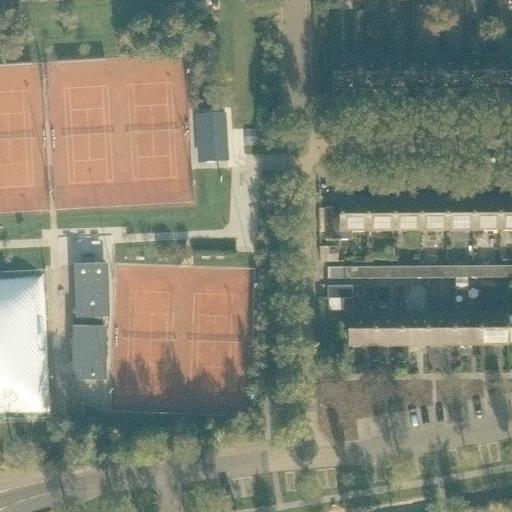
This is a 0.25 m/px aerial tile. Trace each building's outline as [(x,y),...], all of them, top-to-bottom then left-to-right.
[(213,11),(212,1),(163,4),(164,14),(213,11)] [(466,92),(493,91),(493,59),(466,60),(466,92)] [(493,91),(511,91),(511,59),(493,59),(493,91)] [(334,92),(360,92),(360,60),(334,60),(334,92)] [(360,92),(387,92),(387,60),(360,60),(360,92)] [(387,92),(413,92),(413,60),(387,60),(387,92)] [(413,92),(440,92),(440,60),(413,60),(413,92)] [(440,92),(466,92),(466,60),(440,60),(440,92)] [(200,116),(203,164),(228,163),(225,115),(200,116)] [(447,233),(473,232),(473,201),(447,202),(447,233)] [(473,232),(500,232),(500,201),(473,201),(473,232)] [(500,232),(511,232),(511,201),(500,201),(500,232)] [(342,242),(342,233),(368,233),(368,202),(341,203),(341,211),(326,211),(326,242),(342,242)] [(368,233),(394,233),(394,202),(368,202),(368,233)] [(394,233),(421,233),(420,202),(394,202),(394,233)] [(420,202),(421,233),(447,233),(447,202),(420,202)] [(107,318),(106,266),(79,267),(80,329),(76,329),(77,380),(104,381),(105,318),(107,318)] [(504,279),(511,279),(511,267),(503,268),(504,279)] [(410,280),(423,280),(423,268),(410,269),(410,280)] [(423,280),(437,280),(437,268),(423,268),(423,280)] [(437,268),(437,280),(450,280),(450,268),(437,268)] [(450,280),(463,280),(463,268),(450,268),(450,280)] [(463,280),(477,279),(477,268),(463,268),(463,280)] [(477,279),(490,279),(490,268),(477,268),(477,279)] [(490,279),(504,279),(503,268),(490,268),(490,279)] [(328,280),(343,280),(343,269),(328,269),(328,280)] [(343,281),(356,281),(356,269),(343,269),(343,280),(343,281)] [(356,281),(370,280),(370,269),(356,269),(356,281)] [(370,280),(383,280),(383,269),(370,269),(370,280)] [(383,280),(396,280),(396,269),(383,269),(383,280)] [(396,280),(410,280),(410,269),(396,269),(396,280)] [(327,298),(352,298),(352,286),(327,286),(327,298)] [(364,304),(364,316),(350,316),(350,348),(376,348),(376,316),(376,304),(364,304)] [(403,316),(403,348),(429,347),(429,315),(403,316)] [(429,347),(456,347),(455,315),(429,315),(429,347)] [(455,315),(456,347),(482,347),(482,315),(455,315)] [(482,315),(482,347),(509,347),(508,315),(482,315)] [(376,316),(376,348),(403,348),(403,316),(376,316)]
